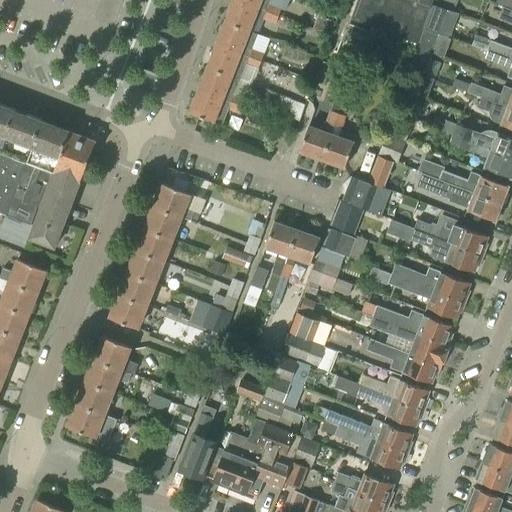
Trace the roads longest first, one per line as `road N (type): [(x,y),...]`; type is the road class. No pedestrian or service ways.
road 1 (residential): [(24,450),(140,131)]
road 2 (residential): [(432,511),(433,462),(449,423),(475,398),(511,301)]
road 3 (residential): [(149,126),(326,197)]
road 4 (residential): [(177,511),(24,450)]
road 5 (residential): [(140,131),(0,80)]
road 6 (residential): [(149,126),(158,120),(200,0)]
